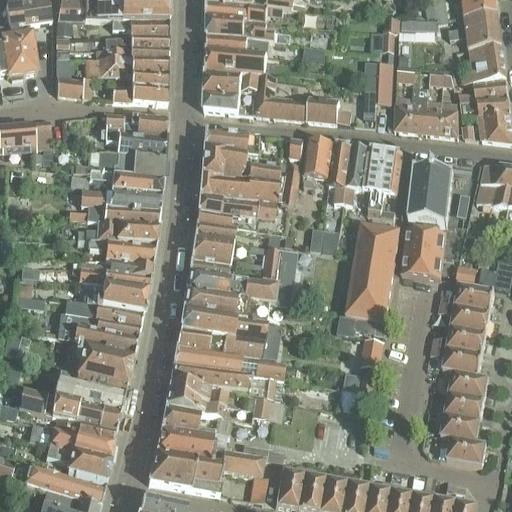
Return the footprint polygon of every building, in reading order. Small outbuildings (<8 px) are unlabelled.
[(207,0),(208,8),(253,14),(264,15),(283,17),(292,18),(292,17),(304,19),(305,13),(293,11),(294,0),(207,0)] [(439,3),(446,27),(446,28),(448,28),(443,0),(444,0),(460,0),(463,24),(462,24),(463,25),(497,20),(494,0),(430,0),(431,3),(439,3)] [(8,32),(0,33),(0,80),(6,80),(6,83),(36,78),(34,67),(30,37),(29,37),(28,32),(50,29),(51,29),(47,4),(35,6),(35,2),(21,2),(22,9),(5,12),(8,32)] [(58,3),(57,26),(71,26),(111,28),(111,27),(168,29),(169,7),(168,7),(91,4),(58,3)] [(434,22),(434,26),(446,27),(439,3),(431,3),(434,22)] [(207,9),(207,25),(243,28),(265,31),(266,23),(282,25),(282,17),(208,9),(207,9)] [(424,10),(426,23),(434,22),(432,9),(424,10)] [(468,57),(500,52),(501,52),(497,20),(463,25),(456,26),(458,36),(448,37),(449,47),(465,44),(467,57),(468,57)] [(266,36),(266,31),(265,31),(243,28),(207,25),(207,41),(262,47),(269,48),(274,48),(275,37),(266,36)] [(401,25),(400,37),(406,37),(436,39),(436,30),(448,28),(446,28),(446,27),(434,26),(401,25)] [(57,26),(56,40),(70,41),(71,26),(57,26)] [(382,26),(382,39),(396,40),(396,26),(382,26)] [(168,29),(111,27),(111,36),(129,36),(129,44),(167,44),(168,29)] [(384,40),(383,60),(393,60),(394,40),(384,40)] [(207,44),(206,44),(206,57),(207,57),(267,62),(269,48),(262,47),(247,45),(207,41),(207,44)] [(55,43),(56,55),(67,55),(67,44),(55,43)] [(129,44),(104,44),(104,56),(167,56),(167,44),(129,44)] [(463,90),(472,89),(472,93),(473,93),(474,100),(457,100),(460,111),(508,105),(506,88),(505,84),(505,85),(500,52),(468,57),(471,78),(460,80),(463,90)] [(309,54),(308,69),(323,70),(325,56),(309,54)] [(104,56),(95,56),(95,65),(167,66),(167,56),(104,56)] [(68,57),(56,57),(56,65),(68,65),(68,57)] [(207,57),(206,78),(257,82),(256,99),(255,109),(259,110),(258,123),(294,127),(324,129),(336,130),(338,106),(308,103),(308,106),(274,103),(276,85),(264,84),(267,62),(207,57)] [(399,62),(398,71),(408,72),(408,63),(399,62)] [(95,65),(84,65),(84,84),(91,84),(130,85),(130,83),(167,84),(167,66),(95,65)] [(380,71),(378,111),(391,112),(393,71),(380,71)] [(207,80),(205,118),(238,121),(238,120),(240,97),(256,99),(257,82),(206,78),(206,80),(207,80)] [(397,78),(396,88),(413,90),(414,80),(397,78)] [(429,81),(428,90),(428,91),(443,92),(444,82),(429,80),(429,81)] [(444,82),(443,92),(453,93),(450,82),(444,82)] [(84,84),(57,83),(56,103),(81,104),(90,105),(91,84),(84,84)] [(130,95),(112,95),(112,107),(131,108),(131,107),(167,109),(167,97),(167,84),(130,83),(130,85),(130,95)] [(411,105),(409,138),(425,140),(427,108),(428,97),(412,95),(411,105)] [(396,103),(394,137),(409,138),(411,105),(396,103)] [(477,122),(477,124),(510,120),(508,105),(460,111),(461,120),(466,119),(466,117),(477,115),(478,122),(477,122)] [(427,108),(425,140),(441,142),(443,109),(427,108)] [(443,109),(441,142),(457,144),(457,111),(443,109)] [(364,114),(363,126),(375,126),(376,114),(364,114)] [(117,148),(116,159),(163,163),(165,145),(165,143),(156,143),(156,141),(149,141),(149,142),(122,141),(123,121),(105,120),(105,134),(104,148),(117,148)] [(477,124),(481,146),(511,150),(511,135),(510,120),(477,124)] [(156,143),(165,143),(166,123),(123,121),(122,141),(149,142),(149,141),(156,141),(156,143)] [(0,160),(36,157),(35,153),(51,153),(48,126),(32,127),(0,130),(0,160)] [(463,133),(464,145),(473,146),(471,132),(463,133)] [(204,153),(204,158),(244,162),(244,161),(256,162),(258,141),(246,140),(246,141),(206,137),(204,153)] [(288,165),(290,165),(300,167),(303,147),(290,145),(288,165)] [(307,147),(302,184),(301,193),(312,195),(313,185),(328,187),(332,150),(307,147)] [(332,150),(328,187),(327,193),(334,194),(333,209),(343,210),(345,195),(350,153),(332,150)] [(345,195),(354,197),(362,198),(364,185),(362,185),(363,178),(365,178),(365,175),(364,175),(365,166),(367,166),(368,156),(367,156),(367,155),(351,153),(350,153),(345,195)] [(364,185),(362,198),(370,199),(368,215),(367,223),(371,224),(379,225),(380,224),(381,217),(383,200),(385,201),(386,194),(381,193),(385,159),(368,156),(367,166),(365,166),(364,175),(365,175),(365,178),(363,178),(362,185),(364,185)] [(73,179),(89,180),(89,177),(112,179),(112,181),(162,185),(163,163),(116,159),(99,157),(97,172),(108,173),(108,177),(89,177),(89,172),(74,171),(73,179)] [(204,158),(201,183),(202,183),(201,186),(262,190),(264,179),(278,181),(279,176),(248,173),(246,187),(239,187),(240,178),(243,178),(244,162),(204,158)] [(386,194),(385,201),(396,202),(402,161),(385,159),(381,193),(386,194)] [(201,186),(200,205),(246,210),(247,208),(286,212),(286,214),(293,215),(299,173),(286,171),(284,183),(278,182),(278,181),(264,179),(262,190),(201,186)] [(477,210),(493,213),(500,174),(484,172),(477,210)] [(511,175),(500,174),(493,213),(508,215),(505,229),(506,229),(511,200),(511,175)] [(413,175),(407,228),(416,229),(441,232),(447,232),(453,179),(413,175)] [(9,188),(20,189),(21,177),(10,176),(9,188)] [(111,189),(109,197),(160,201),(162,185),(112,181),(112,179),(89,177),(89,180),(88,186),(111,189)] [(7,191),(6,199),(20,200),(21,192),(7,191)] [(345,195),(343,210),(352,212),(354,197),(345,195)] [(80,203),(79,211),(103,212),(158,215),(159,201),(160,201),(109,197),(109,198),(105,197),(105,199),(80,197),(80,203)] [(469,203),(460,201),(458,212),(467,214),(469,203)] [(198,220),(230,225),(230,224),(255,227),(255,229),(286,233),(288,218),(286,217),(286,214),(286,212),(247,208),(246,210),(200,205),(198,220)] [(86,213),(86,226),(98,227),(99,225),(158,230),(159,218),(158,217),(158,215),(103,212),(79,211),(79,213),(86,213)] [(458,212),(456,223),(465,225),(467,214),(458,212)] [(360,231),(345,323),(355,325),(354,336),(355,336),(375,339),(375,340),(383,342),(384,342),(386,329),(384,329),(392,280),(399,238),(392,236),(393,226),(394,219),(381,217),(380,224),(379,225),(371,224),(370,233),(360,231)] [(196,232),(196,233),(234,239),(235,236),(228,235),(230,225),(198,220),(197,220),(195,231),(196,232)] [(75,236),(75,244),(76,244),(76,246),(155,246),(157,232),(158,232),(158,230),(99,225),(98,227),(86,226),(86,227),(96,228),(96,236),(85,236),(85,237),(75,236)] [(267,241),(267,244),(279,246),(279,242),(285,243),(286,233),(255,229),(254,239),(267,241)] [(408,236),(402,282),(440,287),(447,242),(440,241),(441,232),(416,229),(415,237),(408,236)] [(195,243),(194,247),(232,252),(234,239),(196,233),(194,243),(195,243)] [(311,236),(308,258),(318,259),(320,248),(321,237),(311,236)] [(264,255),(264,256),(277,257),(279,246),(267,244),(266,255),(264,255)] [(472,255),(489,259),(492,249),(475,245),(472,255)] [(76,246),(76,252),(87,252),(87,254),(105,256),(104,266),(109,267),(151,271),(155,252),(155,246),(76,246)] [(194,247),(191,270),(228,275),(232,252),(194,247)] [(11,248),(2,248),(3,267),(11,267),(11,248)] [(320,248),(318,259),(334,261),(336,250),(320,248)] [(186,299),(185,302),(267,313),(267,311),(274,312),(289,314),(295,272),(296,260),(277,257),(264,256),(261,280),(262,280),(260,294),(189,284),(186,299)] [(71,274),(149,283),(151,272),(151,271),(109,267),(109,272),(106,271),(106,270),(78,267),(77,269),(72,269),(71,274)] [(495,279),(492,294),(509,297),(511,284),(511,271),(497,269),(495,279)] [(191,270),(189,284),(260,294),(262,280),(261,280),(260,285),(248,284),(248,288),(227,285),(228,275),(191,270)] [(457,272),(454,288),(473,292),(473,291),(476,276),(457,272)] [(22,274),(21,284),(38,285),(39,275),(22,274)] [(103,285),(103,290),(147,295),(148,283),(149,283),(71,274),(71,279),(79,280),(78,287),(97,289),(98,284),(103,285)] [(481,276),(478,292),(492,294),(495,279),(481,276)] [(19,290),(18,303),(30,303),(31,291),(19,290)] [(89,301),(88,311),(95,312),(142,319),(147,295),(103,290),(101,302),(89,301)] [(442,302),(441,303),(491,313),(494,298),(458,291),(456,304),(442,302)] [(183,317),(183,320),(266,331),(266,328),(264,328),(267,313),(185,302),(183,317)] [(441,303),(439,318),(489,327),(491,313),(441,303)] [(43,306),(27,304),(26,314),(42,316),(43,306)] [(65,307),(63,320),(140,332),(142,319),(85,310),(65,307)] [(453,322),(450,335),(486,341),(489,327),(439,318),(438,320),(453,322)] [(57,337),(56,344),(73,346),(84,348),(132,358),(133,358),(136,343),(137,343),(140,332),(63,320),(59,319),(59,320),(57,337)] [(229,359),(228,363),(241,365),(242,364),(232,362),(233,360),(260,364),(266,331),(183,320),(180,337),(219,343),(219,347),(222,348),(221,357),(229,359)] [(434,345),(434,346),(484,355),(486,341),(450,335),(448,347),(434,345)] [(177,354),(176,356),(228,363),(229,359),(221,357),(222,348),(219,347),(219,343),(180,337),(179,337),(175,354),(177,354)] [(366,346),(363,360),(380,363),(383,349),(366,346)] [(434,346),(431,360),(481,370),(484,355),(434,346)] [(60,375),(58,383),(124,399),(124,398),(123,398),(132,358),(84,348),(76,379),(60,375)] [(176,356),(173,375),(254,384),(282,388),(282,386),(281,386),(282,381),(282,379),(283,371),(283,370),(241,365),(228,363),(176,356)] [(445,365),(442,377),(488,386),(488,385),(478,383),(481,370),(431,360),(431,363),(445,365)] [(8,375),(4,391),(15,394),(18,378),(8,375)] [(170,391),(227,400),(228,397),(248,399),(247,403),(254,404),(268,407),(279,409),(282,388),(173,375),(170,389),(170,391)] [(361,375),(360,381),(377,384),(378,378),(361,375)] [(451,389),(450,393),(485,400),(488,386),(442,377),(442,378),(446,379),(444,388),(451,389)] [(327,378),(325,393),(374,399),(377,385),(376,385),(360,382),(327,378)] [(49,401),(49,402),(118,418),(119,418),(124,399),(58,383),(53,402),(49,401)] [(170,391),(168,402),(223,411),(225,411),(227,400),(170,391)] [(325,393),(340,396),(341,396),(337,418),(361,421),(362,419),(369,420),(374,399),(325,393)] [(450,393),(447,407),(483,414),(485,400),(450,393)] [(5,401),(4,409),(114,437),(118,418),(49,402),(23,396),(21,405),(5,401)] [(168,402),(165,415),(199,421),(217,423),(231,426),(231,424),(221,422),(223,411),(168,402)] [(268,407),(254,404),(252,422),(266,425),(268,407)] [(440,412),(438,420),(480,428),(483,414),(447,407),(446,413),(440,412)] [(55,428),(53,436),(51,435),(51,436),(112,451),(115,438),(113,437),(114,437),(4,409),(3,412),(0,411),(0,422),(14,427),(17,415),(27,417),(51,423),(53,424),(53,427),(55,428)] [(165,415),(161,436),(211,445),(213,436),(197,434),(199,421),(165,415)] [(443,431),(442,436),(478,442),(480,428),(438,420),(437,430),(443,431)] [(161,436),(157,459),(208,468),(210,456),(223,458),(226,442),(228,443),(231,426),(217,423),(216,429),(214,436),(213,436),(211,445),(161,436)] [(31,448),(31,450),(48,454),(108,469),(109,467),(112,451),(51,436),(35,432),(33,440),(31,448)] [(444,445),(443,451),(485,458),(486,451),(476,449),(478,442),(442,436),(440,444),(444,445)] [(449,454),(446,467),(482,473),(485,458),(443,451),(443,453),(449,454)] [(65,479),(104,489),(108,469),(48,454),(45,466),(67,471),(65,479)] [(157,459),(148,490),(190,497),(190,496),(219,502),(220,492),(217,491),(219,479),(226,480),(231,459),(223,458),(221,470),(207,468),(208,468),(157,459)] [(226,480),(252,484),(261,485),(265,465),(231,459),(226,480)] [(0,465),(0,484),(24,492),(34,495),(45,498),(99,511),(98,511),(99,511),(103,496),(29,475),(14,470),(0,465)] [(274,511),(296,511),(304,475),(295,473),(293,479),(281,476),(274,511)] [(319,511),(324,484),(312,482),(313,476),(304,475),(296,511),(319,511)] [(324,484),(319,511),(340,511),(346,484),(337,483),(336,487),(324,484)] [(363,511),(367,492),(354,490),(355,486),(346,484),(340,511),(363,511)] [(385,511),(390,490),(381,489),(380,495),(367,492),(363,511),(385,511)] [(407,511),(410,500),(397,498),(398,492),(390,490),(385,511),(407,511)] [(24,492),(21,503),(28,505),(32,506),(34,495),(24,492)] [(432,504),(430,511),(451,511),(455,494),(446,492),(443,506),(432,504)] [(455,494),(451,511),(474,511),(475,511),(462,509),(464,496),(455,494)] [(410,500),(407,511),(430,511),(432,504),(433,498),(423,496),(422,502),(410,500)] [(45,498),(41,511),(98,511),(99,511),(45,498)]
